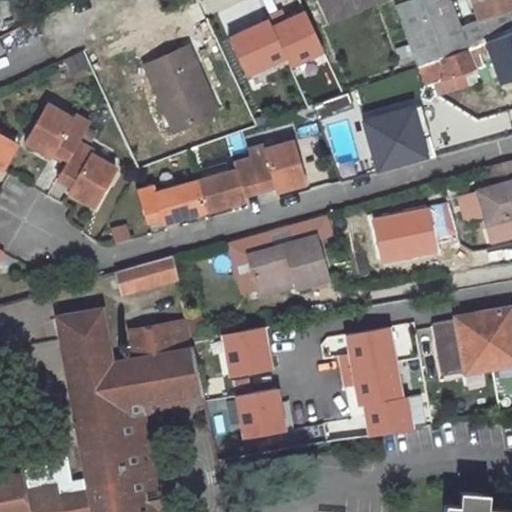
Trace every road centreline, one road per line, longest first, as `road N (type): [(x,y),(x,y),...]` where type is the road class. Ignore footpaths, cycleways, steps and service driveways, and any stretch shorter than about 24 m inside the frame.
road 1 (residential): [(25,217),(101,257),(511,139)]
road 2 (unknown): [(345,476),(511,469)]
road 3 (unknown): [(382,299),(511,276)]
